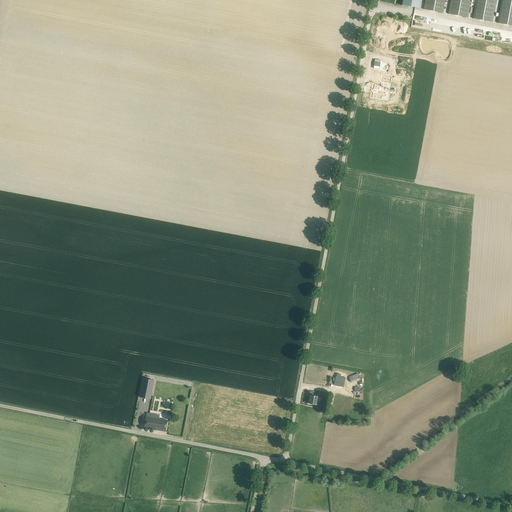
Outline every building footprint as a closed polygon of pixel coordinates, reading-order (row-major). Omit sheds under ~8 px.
[(402,0),(402,5),(419,8),(420,0),(402,0)] [(442,13),(444,0),(424,0),(423,10),(442,13)] [(467,18),(470,0),(450,0),(448,14),(467,18)] [(476,0),(473,18),(492,21),(495,0),(476,0)] [(511,0),(502,0),(498,23),(511,25),(511,0)] [(394,59),(384,57),(383,65),(382,68),(376,67),(376,71),(375,71),(374,75),(375,75),(374,80),(384,82),(384,80),(388,80),(389,75),(385,74),(387,66),(392,67),(394,59)] [(385,369),(378,372),(382,380),(389,377),(385,369)] [(154,380),(143,378),(140,397),(150,399),(154,380)] [(350,407),(352,396),(335,394),(333,404),(338,405),(336,415),(342,416),(344,406),(350,407)] [(317,397),(310,395),(309,403),(316,405),(317,401),(321,402),(322,398),(317,397)] [(159,416),(147,413),(144,428),(165,431),(167,420),(159,419),(159,416)]
